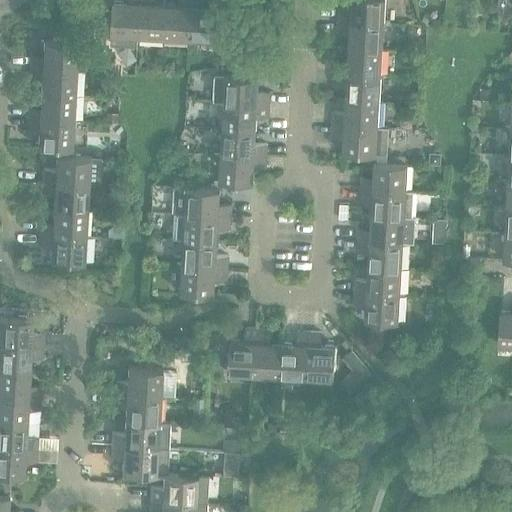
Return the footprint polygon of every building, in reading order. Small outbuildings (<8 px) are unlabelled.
[(139,34),(140,0),(128,0),(128,1),(113,0),(112,33),(139,34)] [(152,2),(152,0),(140,0),(139,34),(165,36),(167,3),(152,2)] [(190,37),(192,0),(180,0),(180,4),(167,3),(165,36),(190,37)] [(204,5),(204,0),(192,0),(190,37),(216,39),(218,6),(204,5)] [(384,23),(385,0),(351,0),(351,8),(339,8),(338,20),(384,23)] [(382,49),(384,23),(338,20),(338,32),(350,32),(349,47),(382,49)] [(76,69),(77,42),(44,40),(43,55),(31,54),(31,66),(76,69)] [(381,75),(382,49),(349,47),(348,60),(336,60),(336,72),(381,75)] [(76,69),(31,66),(30,78),(42,79),(41,93),(74,95),(76,69)] [(379,101),(381,75),(336,72),(335,84),(347,85),(346,98),(379,101)] [(258,91),(259,77),(226,75),(224,101),(269,104),(270,92),(258,91)] [(489,99),(490,88),(480,88),(480,99),(489,99)] [(73,121),(74,95),(41,93),(40,107),(29,106),(28,118),(31,118),(73,121)] [(378,127),(379,101),(346,98),(345,112),(333,111),(333,124),(378,127)] [(268,116),(269,104),(224,101),(223,127),(252,129),(256,129),(256,116),(268,116)] [(118,114),(113,113),(105,113),(105,122),(116,123),(117,123),(118,114)] [(73,121),(31,118),(28,118),(27,130),(39,130),(38,145),(71,147),(73,121)] [(389,127),(378,127),(333,124),(332,136),(344,137),(343,151),(388,153),(389,127)] [(256,129),(252,129),(223,127),(221,153),(266,156),(267,143),(255,143),(256,129)] [(430,152),(429,163),(440,164),(441,153),(430,152)] [(266,168),(266,156),(221,153),(220,180),(233,180),(242,181),(253,182),(254,167),(266,168)] [(101,157),(57,155),(56,155),(55,169),(43,169),(43,181),(88,184),(88,183),(100,183),(101,157)] [(408,163),(375,161),(374,176),(362,175),(361,188),(406,190),(408,163)] [(233,180),(233,190),(241,190),(242,181),(233,180)] [(87,210),(88,184),(43,181),(42,193),(54,193),(53,208),(87,210)] [(220,188),(219,188),(214,188),(187,187),(186,213),(231,216),(232,204),(219,203),(220,188)] [(417,191),(406,190),(361,188),(361,200),(373,200),(372,214),(405,216),(405,214),(416,215),(417,191)] [(85,236),(87,210),(53,208),(53,221),(40,220),(40,233),(85,236)] [(231,216),(186,213),(175,213),(173,237),(184,238),(184,239),(217,241),(218,227),(230,228),(231,216)] [(403,242),(405,216),(372,214),(371,228),(359,227),(358,240),(403,242)] [(439,219),(433,218),(432,231),(439,231),(444,232),(445,219),(441,219),(439,219)] [(107,231),(107,236),(116,237),(116,228),(111,227),(107,231)] [(96,236),(85,236),(40,233),(39,245),(51,246),(50,260),(80,262),(80,266),(94,267),(96,236)] [(217,255),(217,241),(184,239),(183,265),(228,268),(228,256),(217,255)] [(402,268),(403,242),(358,240),(358,252),(370,253),(369,266),(402,268)] [(227,280),(228,268),(183,265),(181,291),(215,293),(215,279),(227,280)] [(400,294),(402,268),(369,266),(368,280),(356,279),(355,292),(400,294)] [(399,321),(400,294),(355,292),(354,304),(367,304),(366,319),(399,321)] [(5,308),(5,316),(20,317),(21,309),(5,308)] [(511,344),(511,311),(501,311),(500,344),(511,344)] [(5,316),(0,315),(0,342),(31,345),(43,345),(43,332),(31,332),(32,317),(20,317),(5,316)] [(255,374),(258,329),(246,328),(245,340),(231,339),(229,373),(255,374)] [(269,341),(270,329),(258,329),(255,374),(281,376),(283,342),(269,341)] [(307,383),(307,377),(310,332),(298,331),(297,343),(283,342),(281,376),(281,384),(304,385),(305,383),(307,383)] [(321,344),(322,332),(310,332),(307,377),(334,379),(335,345),(321,344)] [(180,336),(180,350),(199,351),(200,337),(180,336)] [(43,345),(31,345),(0,342),(0,368),(29,371),(30,356),(42,357),(43,345)] [(354,370),(343,381),(354,391),(372,374),(352,351),(344,358),(354,370)] [(174,370),(162,369),(129,367),(128,382),(116,381),(115,393),(160,396),(173,397),(174,370)] [(28,384),(29,371),(0,368),(0,394),(31,397),(40,397),(41,385),(28,384)] [(159,422),(160,396),(115,393),(114,405),(127,406),(126,420),(159,422)] [(40,397),(31,397),(0,394),(0,420),(27,422),(27,408),(39,409),(40,397)] [(194,398),(193,406),(204,406),(205,399),(194,398)] [(45,411),(44,423),(53,424),(53,412),(45,411)] [(225,415),(225,426),(239,427),(241,427),(242,416),(225,415)] [(26,436),(27,422),(0,420),(0,446),(31,449),(37,449),(38,436),(26,436)] [(170,423),(159,422),(126,420),(125,434),(113,433),(112,445),(157,448),(169,449),(170,423)] [(267,428),(267,431),(275,432),(275,429),(276,424),(268,423),(267,428)] [(237,451),(237,441),(224,441),(224,451),(237,451)] [(169,449),(157,448),(112,445),(111,457),(123,457),(122,472),(125,472),(135,473),(164,475),(164,473),(167,473),(169,449)] [(37,449),(31,449),(0,446),(0,495),(9,496),(10,474),(24,474),(24,461),(36,461),(37,449)] [(236,475),(237,453),(225,452),(223,474),(236,475)] [(125,472),(124,480),(134,481),(135,473),(125,472)] [(197,475),(167,473),(164,473),(164,475),(163,488),(151,487),(150,499),(196,502),(197,475)] [(9,496),(0,495),(0,511),(20,511),(20,510),(8,510),(9,496)] [(206,511),(207,502),(196,502),(150,499),(150,511),(159,511),(206,511)]
